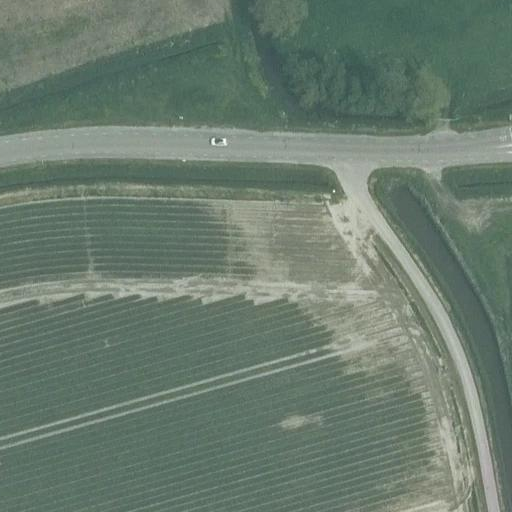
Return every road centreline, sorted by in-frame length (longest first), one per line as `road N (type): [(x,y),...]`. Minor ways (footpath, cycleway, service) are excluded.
road 1 (tertiary): [(0,152),(88,143),(415,152),(511,145)]
road 2 (track): [(492,511),(459,361),(430,299),(362,203),(348,150)]
